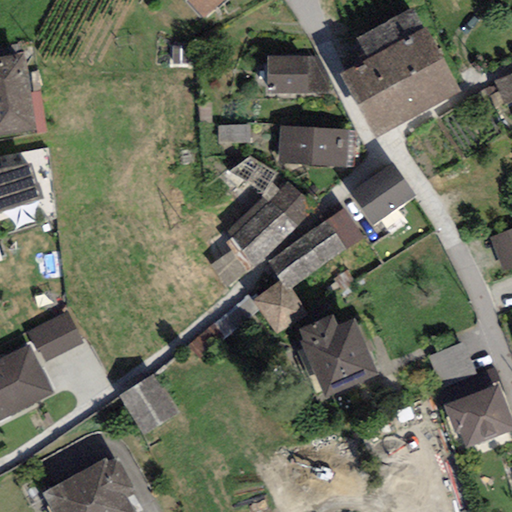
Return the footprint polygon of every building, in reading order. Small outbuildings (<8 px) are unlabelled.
[(228,0),(183,0),(203,22),(228,0)] [(457,91),(424,31),(344,75),(377,135),(457,91)] [(0,139),(36,134),(25,58),(0,61),(0,139)] [(304,61),(265,61),(265,97),(304,97),(304,61)] [(511,84),(496,92),(511,126),(511,84)] [(220,124),(221,140),(253,139),(252,122),(220,124)] [(350,134),(279,130),(277,166),(347,170),(350,134)] [(0,259),(4,259),(0,244),(0,213),(11,211),(14,224),(50,215),(34,150),(0,158),(0,259)] [(414,202),(391,170),(349,200),(372,231),(414,202)] [(314,210),(285,186),(268,207),(224,240),(254,271),(298,230),(314,210)] [(282,287),(252,307),(275,340),(307,319),(289,292),(346,253),(328,225),(269,266),(282,287)] [(511,231),(493,238),(504,273),(511,270),(511,231)] [(32,347),(0,363),(0,421),(52,394),(38,368),(81,346),(64,314),(25,334),(32,347)] [(332,323),(298,339),(329,405),(380,381),(354,325),(337,332),(332,323)] [(467,340),(429,353),(440,385),(478,372),(467,340)] [(155,381),(120,400),(143,441),(178,421),(155,381)] [(511,426),(497,391),(443,413),(455,441),(459,439),(465,454),(511,434),(511,426)] [(115,462),(46,497),(53,511),(131,511),(126,500),(133,496),(115,462)]
